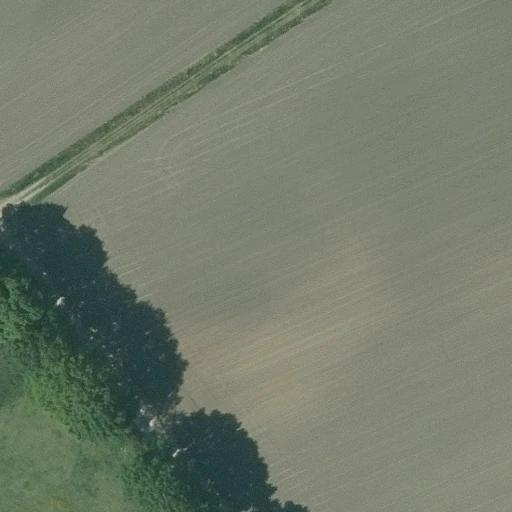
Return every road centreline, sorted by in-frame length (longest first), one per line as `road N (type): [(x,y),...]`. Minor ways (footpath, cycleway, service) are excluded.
road 1 (track): [(0,210),(306,0)]
road 2 (track): [(221,511),(0,239)]
